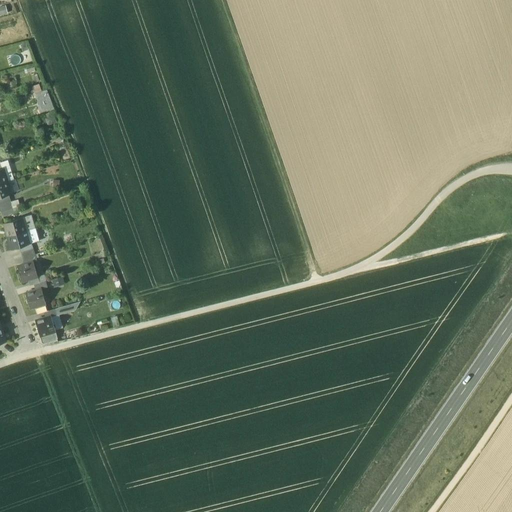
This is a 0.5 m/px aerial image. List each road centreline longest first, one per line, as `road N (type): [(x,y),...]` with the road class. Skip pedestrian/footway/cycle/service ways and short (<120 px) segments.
road 1 (track): [(315,280),(220,0)]
road 2 (track): [(33,352),(315,280)]
road 3 (track): [(315,280),(377,257),(459,181),(511,167)]
road 4 (primary): [(380,511),(511,321)]
road 5 (track): [(100,511),(33,352)]
road 6 (track): [(511,382),(420,511)]
